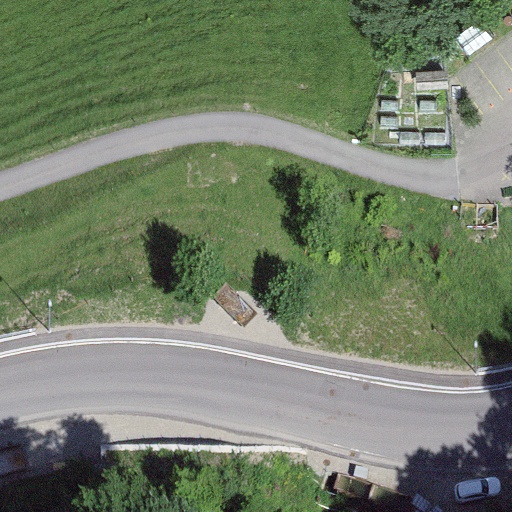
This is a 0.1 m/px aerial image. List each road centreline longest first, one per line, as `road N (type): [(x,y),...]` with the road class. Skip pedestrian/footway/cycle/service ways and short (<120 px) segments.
road 1 (unclassified): [(511,155),(469,176),(417,176),(281,137),(207,131),(157,135),(0,186)]
road 2 (tertiary): [(511,427),(388,425),(148,378),(72,376),(0,392)]
